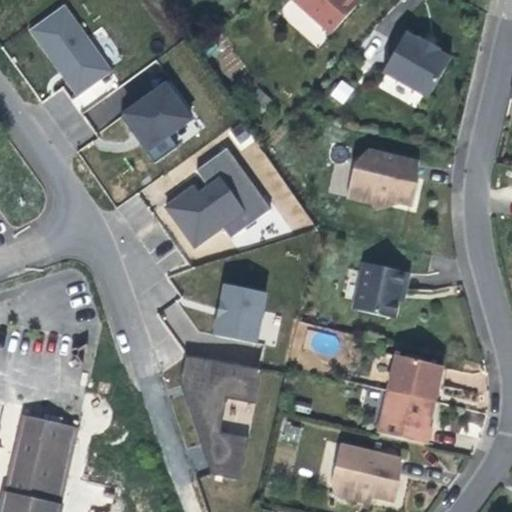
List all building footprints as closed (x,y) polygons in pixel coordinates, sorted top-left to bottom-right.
[(293,0),(331,34),(356,6),(349,0),(293,0)] [(64,5),(30,30),(77,96),(112,72),(64,5)] [(439,49),(419,38),(418,41),(405,33),(383,72),(428,98),(450,59),(437,51),(439,49)] [(329,95),(343,105),(355,90),(341,79),(329,95)] [(166,85),(121,117),(132,132),(135,129),(144,141),(140,144),(154,164),(177,148),(168,135),(190,119),(166,85)] [(132,132),(140,144),(144,141),(135,129),(132,132)] [(270,210),(227,149),(196,170),(208,187),(199,194),(194,187),(166,207),(194,247),(222,227),(230,238),(270,210)] [(417,162),(368,151),(364,171),(354,168),(347,197),(371,203),(375,191),(390,195),(389,200),(412,205),(414,195),(410,193),(417,162)] [(353,309),(394,319),(401,290),(405,291),(409,274),(364,263),(353,309)] [(265,293),(225,285),(221,302),(224,303),(221,316),(219,316),(215,335),(255,343),(265,293)] [(263,312),(259,340),(276,342),(279,314),(263,312)] [(396,356),(388,391),(434,402),(442,367),(396,356)] [(255,403),(260,368),(185,357),(182,378),(207,473),(240,478),(246,436),(220,432),(224,401),(230,399),(255,403)] [(434,402),(388,391),(378,432),(427,444),(431,427),(428,427),(434,402)] [(0,510),(0,511),(59,511),(77,432),(21,418),(0,510)] [(393,501),(396,491),(391,490),(398,459),(339,445),(330,487),(335,496),(353,500),(356,488),(372,492),(371,496),(393,501)]
